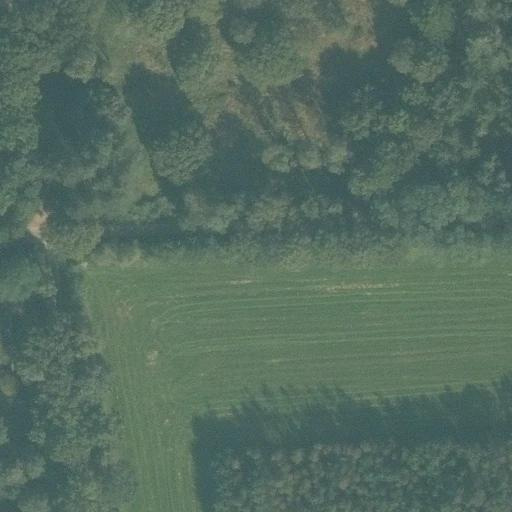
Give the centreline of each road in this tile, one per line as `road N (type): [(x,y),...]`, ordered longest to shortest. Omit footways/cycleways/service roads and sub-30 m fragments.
road 1 (unclassified): [(0,236),(511,218)]
road 2 (track): [(92,511),(55,234)]
road 3 (track): [(17,0),(55,234)]
